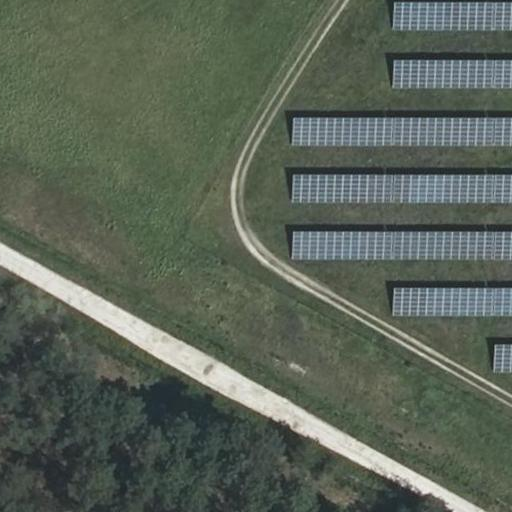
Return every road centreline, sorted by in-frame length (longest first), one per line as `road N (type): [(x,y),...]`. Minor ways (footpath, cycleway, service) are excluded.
road 1 (unknown): [(511,394),(303,275),(240,228),(232,213),(235,150),(329,0)]
road 2 (track): [(476,511),(0,245)]
